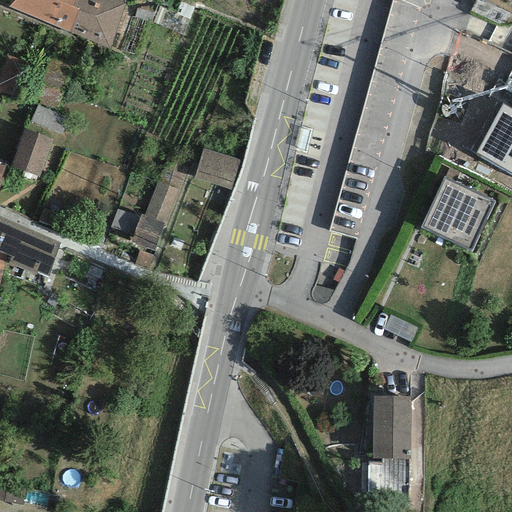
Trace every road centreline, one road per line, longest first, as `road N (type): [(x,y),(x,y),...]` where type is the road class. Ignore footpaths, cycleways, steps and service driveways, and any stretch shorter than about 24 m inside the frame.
road 1 (residential): [(330,321),(367,240),(438,0)]
road 2 (tertiary): [(308,0),(232,295)]
road 3 (tertiary): [(232,295),(187,511)]
road 4 (residential): [(330,321),(447,371),(511,366)]
